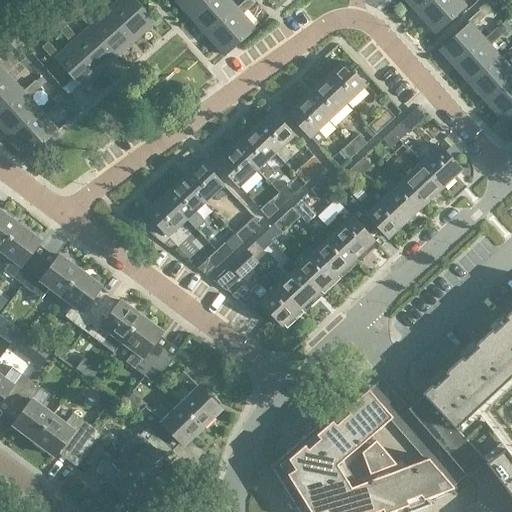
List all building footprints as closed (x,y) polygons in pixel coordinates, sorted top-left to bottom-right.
[(96,0),(107,12),(110,10),(136,40),(155,23),(134,0),(120,0),(114,6),(108,0),(96,0)] [(177,0),(176,1),(192,20),(214,0),(177,0)] [(214,0),(192,20),(209,38),(239,11),(237,9),(228,0),(214,0)] [(239,11),(209,38),(225,57),(255,30),(243,16),(255,5),(250,0),(247,0),(237,9),(239,11)] [(403,0),(417,16),(435,0),(403,0)] [(435,0),(417,16),(435,36),(466,9),(457,0),(435,0)] [(78,16),(89,28),(91,26),(118,56),(136,40),(110,10),(107,12),(95,23),(84,11),(78,16)] [(454,67),(483,41),(472,28),(484,18),(479,12),(466,24),(468,25),(439,51),(454,67)] [(511,29),(505,22),(497,29),(505,37),(511,30),(511,29)] [(60,32),(71,45),(73,43),(100,72),(118,56),(91,26),(89,28),(78,39),(66,26),(60,32)] [(495,30),(483,41),(454,67),(470,85),(499,59),(489,47),(501,36),(495,30)] [(4,38),(10,46),(17,40),(10,33),(4,38)] [(55,59),(81,89),(100,72),(73,43),(71,45),(59,56),(48,43),(42,49),(53,61),(55,59)] [(0,84),(9,76),(8,75),(0,66),(0,59),(9,51),(3,45),(0,48),(0,84)] [(511,49),(499,59),(470,85),(486,103),(511,80),(511,73),(505,66),(511,59),(511,49)] [(9,76),(0,84),(0,117),(25,95),(24,93),(13,81),(25,70),(20,64),(8,75),(9,76)] [(342,64),(324,81),(346,105),(364,88),(342,64)] [(511,80),(486,103),(505,125),(511,118),(511,80)] [(324,81),(306,98),(328,121),(346,105),(324,81)] [(25,95),(0,117),(0,126),(12,139),(41,113),(40,111),(30,99),(42,88),(36,82),(24,93),(25,95)] [(328,121),(306,98),(287,115),(309,139),(310,138),(318,146),(326,138),(318,130),(328,121)] [(41,113),(12,139),(28,158),(58,132),(45,117),(57,106),(52,100),(40,111),(41,113)] [(386,126),(395,118),(387,109),(379,117),(386,126)] [(272,112),(254,130),(276,154),(285,163),(293,156),(285,146),(295,137),(272,112)] [(390,133),(399,142),(408,133),(400,124),(390,133)] [(235,147),(258,171),(267,180),(275,173),(267,163),(276,154),(254,130),(236,146),(235,147)] [(399,142),(390,133),(383,140),(391,149),(399,142)] [(359,135),(349,144),(357,153),(367,144),(359,135)] [(357,153),(349,144),(339,153),(347,162),(357,153)] [(217,164),(240,188),(258,171),(235,147),(217,164)] [(439,147),(420,164),(443,188),(462,171),(439,147)] [(354,167),(363,176),(372,167),(364,158),(354,167)] [(305,170),(313,178),(324,168),(316,159),(305,170)] [(201,162),(183,179),(205,203),(224,186),(201,162)] [(420,164),(402,181),(425,205),(443,188),(420,164)] [(363,176),(354,167),(347,174),(355,183),(363,176)] [(183,179),(165,196),(187,220),(188,219),(197,229),(206,221),(196,211),(205,203),(183,179)] [(402,181),(384,198),(407,222),(425,205),(402,181)] [(312,191),(320,199),(328,191),(320,183),(312,191)] [(287,185),(278,194),(287,203),(296,194),(287,185)] [(353,201),(344,209),(363,229),(372,221),(389,239),(407,222),(384,198),(377,190),(359,207),(353,201)] [(268,203),(277,212),(287,203),(278,194),(268,203)] [(168,237),(187,220),(165,196),(146,213),(168,237)] [(292,209),(283,217),(291,226),(300,217),(292,209)] [(328,229),(355,259),(357,258),(360,262),(369,254),(365,250),(374,242),(363,229),(344,209),(335,217),(338,220),(328,229)] [(0,251),(1,252),(20,226),(0,210),(0,251)] [(291,226),(283,217),(274,225),(283,234),(291,226)] [(252,235),(261,227),(253,218),(244,226),(252,235)] [(12,260),(4,271),(23,285),(43,259),(33,252),(41,241),(20,226),(1,252),(12,260)] [(325,242),(315,251),(337,276),(338,275),(342,278),(350,270),(347,267),(355,259),(328,229),(327,227),(318,235),(325,242)] [(256,243),(247,251),(257,262),(258,262),(255,259),(264,251),(256,243)] [(225,244),(215,253),(223,261),(233,252),(225,244)] [(296,268),(319,292),(320,291),(323,295),(332,287),(329,283),(337,276),(315,251),(310,246),(302,253),(307,258),(297,267),(296,268)] [(257,262),(247,251),(229,268),(239,279),(257,262)] [(223,261),(215,253),(208,260),(216,268),(223,261)] [(49,288),(62,297),(81,272),(60,256),(52,266),(43,259),(23,285),(41,298),(49,288)] [(279,284),(301,309),(302,308),(305,312),(314,304),(311,300),(319,292),(296,268),(297,267),(291,260),(283,267),(290,274),(280,283),(279,284)] [(65,316),(84,331),(104,305),(94,297),(102,287),(81,272),(62,297),(73,305),(65,316)] [(259,302),(282,327),(283,325),(287,329),(296,321),(292,317),(301,309),(279,284),(280,283),(270,273),(261,281),(271,292),(259,302)] [(102,344),(110,333),(123,343),(142,317),(121,301),(113,312),(104,305),(84,331),(102,344)] [(511,511),(511,311),(500,323),(498,325),(485,337),(483,339),(470,351),(468,353),(455,365),(453,366),(440,379),(438,380),(425,392),(423,394),(423,395),(424,395),(423,396),(410,408),(408,410),(467,478),(469,477),(486,464),(491,470),(496,476),(505,488),(509,494),(511,497),(511,511)] [(0,316),(0,336),(9,343),(19,330),(0,316)] [(125,362),(145,376),(165,350),(155,343),(163,333),(142,317),(123,343),(133,351),(125,362)] [(23,331),(13,344),(41,365),(51,352),(23,331)] [(69,349),(63,344),(57,345),(52,351),(62,358),(69,349)] [(175,357),(165,350),(145,376),(155,384),(175,357)] [(4,379),(0,375),(0,403),(1,401),(11,408),(31,381),(12,367),(4,379)] [(183,409),(202,429),(220,410),(184,373),(176,381),(191,397),(180,407),(183,409)] [(31,381),(11,408),(20,415),(13,426),(33,441),(53,415),(42,407),(50,396),(31,381)] [(95,388),(88,398),(104,410),(111,400),(95,388)] [(369,390),(348,408),(346,410),(335,420),(329,417),(325,421),(325,422),(321,426),(320,425),(315,429),(316,430),(311,434),(311,433),(306,437),(307,438),(302,442),(301,441),(297,445),(297,446),(293,450),(292,449),(288,453),(288,454),(283,458),(283,457),(278,461),(279,462),(273,467),(276,473),(275,473),(278,478),(279,478),(283,484),(282,484),(285,489),(286,489),(294,502),(293,503),(297,508),(297,507),(300,511),(412,511),(427,507),(427,508),(433,506),(427,499),(455,488),(429,459),(401,469),(372,436),(393,418),(369,390)] [(161,407),(154,413),(147,406),(137,415),(148,427),(165,446),(174,438),(183,447),(202,429),(183,409),(180,407),(170,417),(161,407)] [(53,415),(33,441),(54,457),(62,446),(72,454),(92,427),(73,413),(65,424),(53,415)] [(92,427),(72,454),(82,462),(102,435),(92,427)] [(165,446),(148,427),(131,443),(141,453),(131,463),(154,486),(171,469),(163,460),(171,452),(165,446)] [(154,486),(131,463),(120,473),(106,458),(97,467),(134,505),(154,486)]
